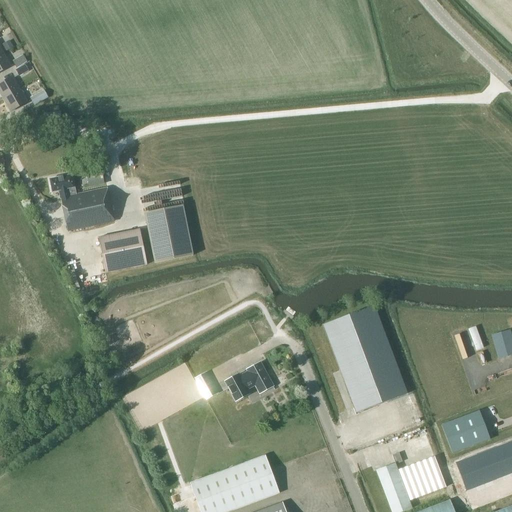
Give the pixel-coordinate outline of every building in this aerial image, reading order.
[(6,51),(13,47),(9,40),(2,44),(6,51)] [(3,53),(0,54),(0,72),(11,66),(3,53)] [(16,68),(27,62),(23,55),(12,61),(16,68)] [(28,71),(24,64),(15,70),(18,76),(28,71)] [(0,94),(3,99),(20,89),(12,76),(0,83),(0,94)] [(20,89),(3,99),(10,112),(27,102),(20,89)] [(34,106),(48,97),(44,90),(29,98),(34,106)] [(72,187),(70,175),(49,180),(51,193),(58,192),(60,200),(67,232),(114,222),(107,189),(76,196),(74,187),(72,187)] [(89,177),(90,187),(105,186),(103,175),(89,177)] [(55,322),(66,317),(2,181),(0,182),(0,283),(5,294),(0,296),(0,343),(3,350),(18,343),(15,337),(53,319),(55,322)] [(144,213),(154,264),(193,256),(182,205),(144,213)] [(105,273),(146,265),(139,229),(98,238),(105,273)] [(356,412),(406,393),(373,306),(323,325),(356,412)] [(510,332),(486,335),(487,346),(511,343),(510,332)] [(467,387),(464,377),(463,378),(460,369),(453,350),(416,364),(434,411),(471,397),(470,395),(467,387)] [(248,394),(246,390),(255,385),(258,390),(270,383),(259,363),(247,370),(249,374),(245,376),(244,374),(239,377),(238,375),(225,382),(236,401),(248,394)] [(206,400),(218,393),(206,371),(194,378),(206,400)] [(476,411),(439,426),(450,454),(487,439),(476,411)] [(511,472),(511,440),(455,462),(466,490),(511,472)] [(392,455),(395,463),(401,460),(398,453),(392,455)] [(199,511),(228,511),(278,493),(264,456),(189,484),(199,511)] [(397,470),(395,463),(375,471),(391,511),(401,511),(411,508),(408,501),(445,487),(434,457),(397,470)] [(453,511),(449,500),(418,511),(453,511)] [(285,511),(282,503),(257,511),(285,511)]
